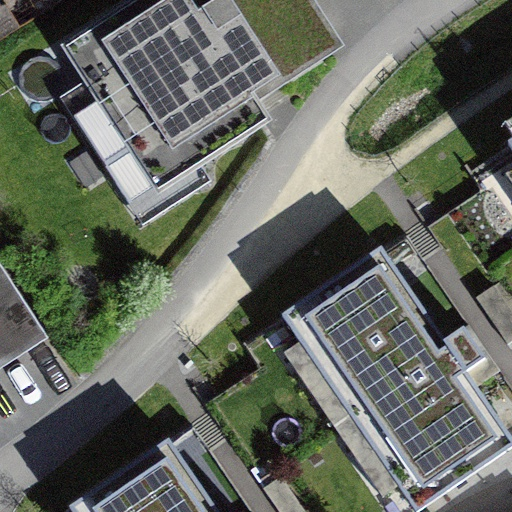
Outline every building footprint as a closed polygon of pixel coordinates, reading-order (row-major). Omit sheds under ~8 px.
[(121,0),(52,45),(79,88),(59,101),(143,230),(213,184),(204,170),(273,125),(260,105),(346,49),(314,0),(121,0)] [(416,511),(511,447),(511,439),(466,372),(484,360),(473,344),(463,329),(445,341),(381,248),(282,316),(300,342),(283,353),(382,497),(398,486),(416,511)] [(0,372),(31,353),(52,386),(68,376),(47,343),(49,342),(0,264),(0,372)] [(511,314),(493,287),(476,299),(507,343),(511,339),(511,314)] [(167,442),(67,511),(68,511),(215,511),(184,467),(167,442)] [(303,511),(279,477),(262,489),(278,511),(303,511)]
